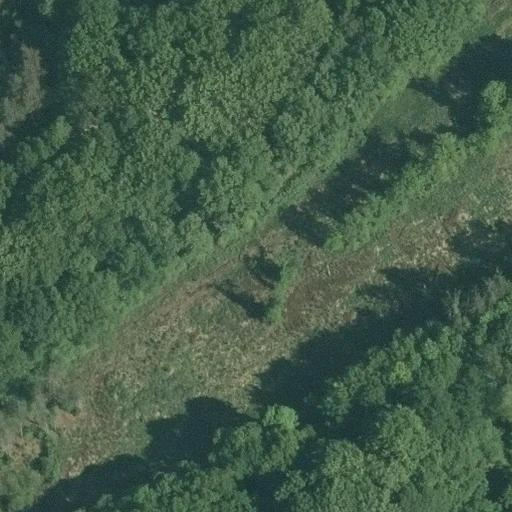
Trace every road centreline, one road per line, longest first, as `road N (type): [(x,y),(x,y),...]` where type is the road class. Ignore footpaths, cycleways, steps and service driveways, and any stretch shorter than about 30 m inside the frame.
road 1 (track): [(286,0),(96,154)]
road 2 (track): [(96,154),(75,0)]
road 3 (track): [(511,414),(390,511)]
road 4 (track): [(96,154),(0,234)]
